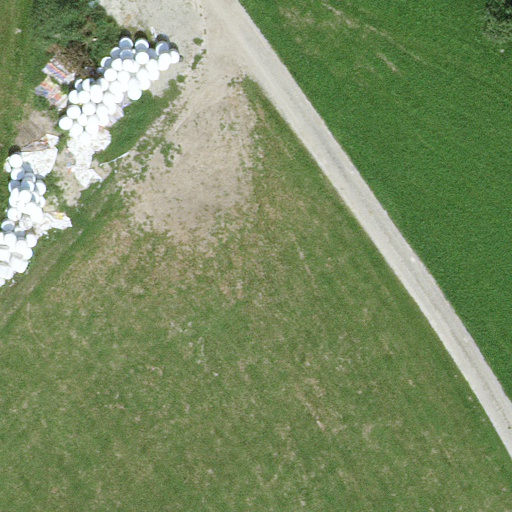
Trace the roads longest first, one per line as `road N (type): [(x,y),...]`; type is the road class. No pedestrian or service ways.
road 1 (track): [(511,451),(394,241),(208,0)]
road 2 (track): [(0,325),(243,39)]
